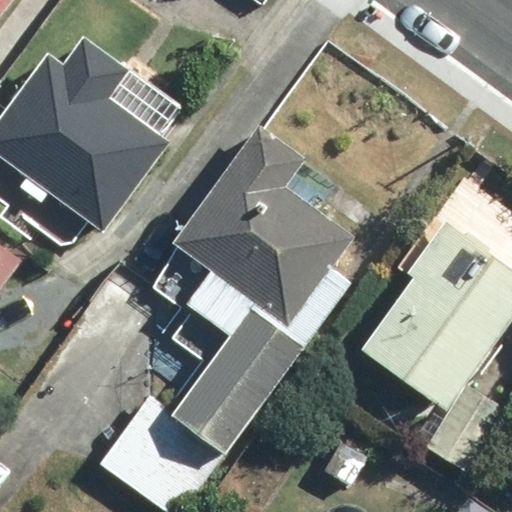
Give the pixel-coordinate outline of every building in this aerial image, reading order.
[(0,0),(0,14),(11,0),(0,0)] [(101,106),(121,77),(73,44),(54,72),(37,60),(0,111),(0,174),(95,243),(162,150),(101,106)] [(156,425),(207,464),(343,289),(320,273),(344,241),(277,194),(299,164),(251,129),(164,249),(203,277),(178,312),(221,340),(156,425)] [(511,276),(447,227),(351,354),(435,417),(511,315),(511,276)] [(0,294),(20,269),(0,253),(0,294)]
